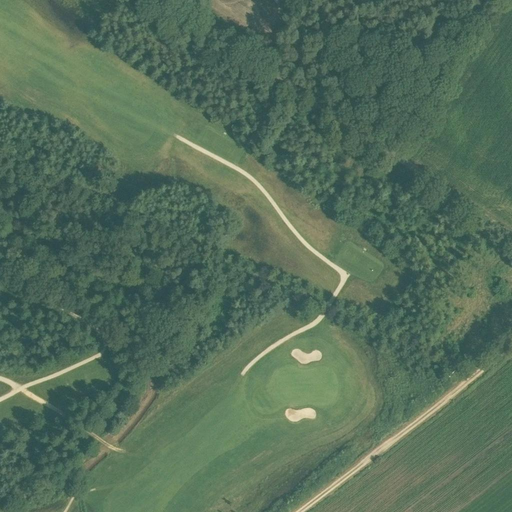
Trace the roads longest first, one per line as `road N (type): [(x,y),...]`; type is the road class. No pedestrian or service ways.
road 1 (track): [(0,164),(392,340),(468,383)]
road 2 (unclassified): [(511,239),(160,0)]
road 3 (track): [(468,383),(303,511)]
